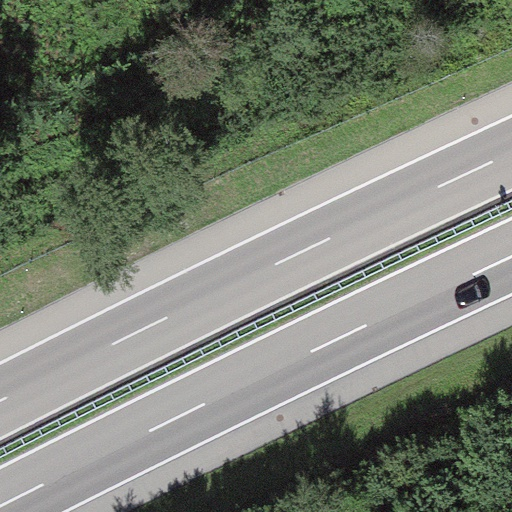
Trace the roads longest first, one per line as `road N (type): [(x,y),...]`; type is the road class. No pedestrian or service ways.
road 1 (motorway): [(0,508),(511,259)]
road 2 (motorway): [(511,155),(0,404)]
